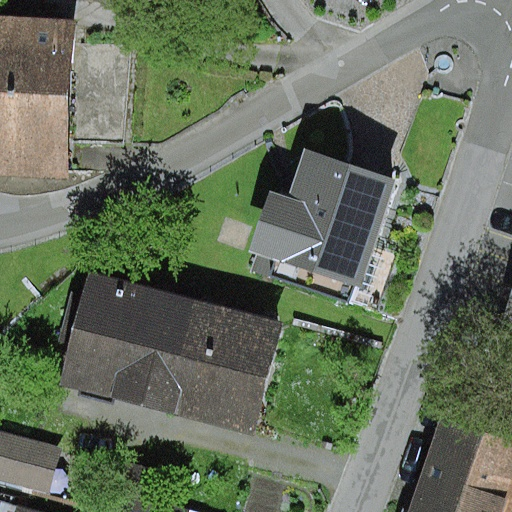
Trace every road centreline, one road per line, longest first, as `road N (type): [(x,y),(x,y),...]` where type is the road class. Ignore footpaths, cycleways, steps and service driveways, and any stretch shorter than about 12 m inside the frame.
road 1 (residential): [(353,511),(511,94)]
road 2 (residential): [(357,64),(170,169),(0,216)]
road 3 (residential): [(473,0),(357,64)]
